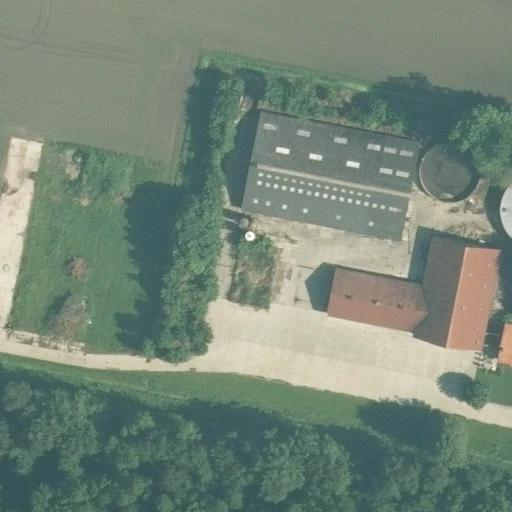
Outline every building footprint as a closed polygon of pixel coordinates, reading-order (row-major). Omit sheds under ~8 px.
[(264,103),(270,78),(255,75),(249,99),(264,103)] [(397,239),(416,142),(261,112),(242,209),(397,239)] [(15,141),(13,225),(37,225),(39,141),(15,141)] [(413,334),(480,348),(481,344),(483,332),(500,249),(432,236),(423,285),(336,268),(327,313),(414,331),(413,334)] [(0,270),(0,301),(21,304),(24,273),(0,270)] [(503,335),(483,332),(481,344),(500,347),(498,360),(511,362),(511,324),(505,323),(503,335)]
